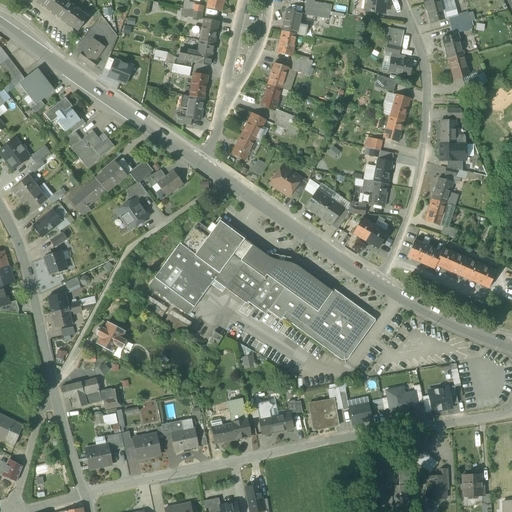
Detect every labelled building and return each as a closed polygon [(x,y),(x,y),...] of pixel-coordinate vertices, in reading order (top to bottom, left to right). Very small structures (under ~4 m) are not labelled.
[(88,18),(63,0),(35,0),(37,1),(37,2),(41,5),(41,4),(52,12),(52,13),(56,16),(56,15),(67,23),(67,24),(71,27),(71,26),(79,31),(88,18)] [(182,8),(192,11),(194,4),(195,3),(189,2),(189,0),(185,0),(184,2),(182,8)] [(221,11),(223,0),(208,0),(206,7),(221,11)] [(365,0),(364,11),(381,14),(384,14),(384,11),(385,0),(365,0)] [(445,19),(443,11),(440,0),(433,0),(424,3),(430,23),(445,19)] [(452,0),(440,0),(443,11),(455,8),(452,0)] [(306,1),(305,8),(316,9),(317,3),(306,1)] [(316,9),(320,10),(330,12),(331,6),(317,3),(316,9)] [(194,4),(192,11),(202,13),(204,6),(194,4)] [(192,11),(182,8),(181,15),(191,17),(192,11)] [(320,10),(316,9),(305,8),(304,15),(319,17),(320,10)] [(443,11),(445,19),(448,19),(448,18),(457,15),(455,8),(443,11)] [(282,31),(297,34),(299,25),(302,13),(287,10),(282,31)] [(328,19),(330,12),(320,10),(319,17),(328,19)] [(201,19),(202,13),(192,11),(191,17),(201,19)] [(448,19),(450,27),(462,23),(469,21),(467,12),(457,15),(448,18),(448,19)] [(204,19),(199,41),(214,44),(218,22),(204,19)] [(462,23),(463,30),(471,27),(469,21),(462,23)] [(463,30),(462,23),(450,27),(452,33),(463,30)] [(307,27),(299,25),(297,34),(304,36),(306,29),(307,27)] [(292,57),(297,34),(282,31),(277,53),(292,57)] [(388,44),(401,48),(404,34),(391,31),(388,44)] [(441,38),(447,59),(463,55),(457,34),(441,38)] [(92,69),(97,61),(95,60),(104,48),(92,39),(78,58),(92,69)] [(199,41),(197,53),(195,62),(195,63),(210,66),(214,44),(199,41)] [(386,52),(400,55),(401,48),(388,44),(386,52)] [(0,64),(8,58),(0,48),(0,47),(0,64)] [(192,62),(195,62),(197,53),(190,51),(191,50),(181,49),(179,58),(179,59),(192,62)] [(166,59),(167,53),(155,50),(154,56),(166,59)] [(167,53),(166,59),(165,63),(173,64),(174,64),(175,58),(167,53)] [(469,76),(463,55),(447,59),(453,80),(460,78),(469,76)] [(21,75),(8,58),(0,64),(0,67),(11,82),(21,75)] [(174,64),(191,68),(192,62),(179,59),(179,58),(175,58),(174,64)] [(387,73),(410,77),(412,62),(390,58),(387,73)] [(126,65),(114,60),(107,77),(126,84),(133,66),(127,64),(126,65)] [(171,72),(189,76),(191,68),(174,64),(173,64),(171,72)] [(274,64),(267,84),(282,89),(289,68),(274,64)] [(293,74),(307,77),(309,68),(296,64),(293,74)] [(27,95),(45,81),(37,70),(25,79),(19,84),(27,95)] [(193,74),(189,96),(204,98),(208,76),(193,74)] [(25,79),(21,75),(11,82),(15,87),(19,84),(25,79)] [(375,87),(393,92),(396,82),(378,76),(375,87)] [(462,82),(466,91),(480,85),(476,76),(462,82)] [(53,91),(45,81),(27,95),(28,96),(32,101),(35,105),(41,101),(53,91)] [(7,94),(15,87),(11,82),(3,88),(7,94)] [(275,111),(282,89),(267,84),(260,106),(275,111)] [(0,98),(0,99),(4,104),(11,98),(7,94),(3,88),(0,90),(0,98)] [(179,108),(187,109),(189,96),(181,95),(179,108)] [(395,95),(388,117),(403,121),(410,100),(395,95)] [(28,105),(32,101),(28,96),(23,99),(28,105)] [(204,98),(189,96),(187,109),(185,117),(185,118),(191,119),(200,121),(204,98)] [(51,123),(57,118),(68,109),(72,106),(65,98),(44,114),(51,123)] [(45,106),(41,101),(35,105),(31,108),(35,113),(45,106)] [(71,112),(68,109),(57,118),(59,121),(57,122),(65,132),(67,130),(80,120),(72,110),(71,112)] [(282,112),(279,120),(290,124),(293,116),(282,112)] [(290,124),(292,125),(296,127),(301,116),(294,113),(293,116),(290,124)] [(251,114),(241,134),(255,141),(262,127),(265,121),(251,114)] [(176,123),(190,126),(191,119),(185,118),(185,117),(178,116),(176,123)] [(397,142),(403,121),(388,117),(382,138),(397,142)] [(67,130),(71,135),(75,132),(85,124),(81,118),(80,120),(67,130)] [(292,125),(290,124),(279,120),(277,125),(278,126),(284,128),(290,131),(292,125)] [(440,144),(456,144),(455,136),(455,121),(440,121),(440,144)] [(303,129),(296,127),(292,125),(290,131),(288,137),(298,141),(303,129)] [(284,128),(278,126),(275,133),(281,136),(284,128)] [(255,141),(260,144),(268,129),(262,127),(255,141)] [(65,140),(71,148),(81,140),(75,132),(71,135),(65,140)] [(87,168),(87,169),(114,147),(107,138),(102,143),(98,138),(92,132),(81,140),(71,148),(71,149),(73,147),(81,157),(79,159),(82,163),(85,161),(89,166),(87,168)] [(102,143),(107,138),(103,133),(98,138),(102,143)] [(248,155),(255,141),(241,134),(231,154),(245,161),(248,155)] [(6,161),(13,170),(28,159),(19,147),(20,146),(15,139),(1,149),(8,159),(6,161)] [(370,143),(369,149),(379,151),(381,141),(371,139),(370,143)] [(255,141),(248,155),(253,158),(260,144),(255,141)] [(465,155),(465,144),(456,144),(440,144),(439,144),(439,159),(441,160),(446,160),(462,160),(465,160),(465,155)] [(330,145),(325,152),(331,157),(337,151),(330,145)] [(29,158),(20,146),(19,147),(28,159),(29,158)] [(32,155),(37,161),(40,159),(49,152),(44,146),(32,155)] [(0,149),(0,152),(6,161),(8,159),(1,149),(0,149)] [(368,155),(377,158),(378,158),(379,151),(369,149),(368,155)] [(393,154),(379,151),(378,158),(377,158),(377,160),(392,163),(393,154)] [(44,165),(40,159),(37,161),(35,163),(28,169),(32,174),(44,165)] [(122,159),(116,164),(125,176),(128,173),(131,171),(122,159)] [(254,166),(263,170),(266,165),(257,160),(254,166)] [(377,160),(373,182),(388,185),(392,163),(377,160)] [(446,168),(462,171),(462,160),(446,160),(446,168)] [(130,175),(137,183),(139,182),(153,171),(144,161),(133,170),(134,172),(130,175)] [(96,179),(106,192),(125,176),(116,164),(114,163),(96,179)] [(369,179),(370,164),(362,164),(361,178),(369,179)] [(249,171),(260,177),(263,170),(254,166),(252,165),(249,171)] [(270,184),(288,196),(289,195),(287,194),(291,189),(292,191),(301,179),(292,172),(288,173),(281,168),(276,174),(277,180),(274,185),(271,183),(270,184)] [(446,175),(455,177),(455,175),(460,176),(462,171),(446,168),(445,175),(446,175)] [(145,179),(151,187),(152,187),(157,184),(156,183),(165,177),(160,170),(145,179)] [(183,184),(181,182),(175,174),(173,171),(165,177),(156,183),(157,184),(161,189),(166,196),(183,184)] [(178,172),(175,174),(181,182),(183,180),(183,177),(181,173),(178,172)] [(12,190),(21,201),(37,189),(28,177),(12,190)] [(432,199),(446,204),(450,193),(453,183),(445,180),(438,178),(432,199)] [(85,188),(90,194),(96,200),(106,192),(96,179),(85,188)] [(292,191),(301,197),(304,190),(307,183),(301,179),(292,191)] [(365,194),(370,194),(373,182),(364,180),(361,193),(365,194)] [(147,193),(139,182),(137,183),(125,190),(131,202),(135,200),(136,201),(147,193)] [(383,207),(388,185),(373,182),(370,194),(368,203),(368,204),(383,207)] [(37,189),(46,200),(48,198),(53,195),(44,183),(37,189)] [(152,187),(156,193),(161,189),(157,184),(152,187)] [(76,186),(65,194),(69,198),(79,190),(76,186)] [(90,211),(87,207),(82,201),(90,194),(85,188),(70,201),(82,216),(90,211)] [(46,200),(37,189),(21,201),(31,213),(47,201),(46,200)] [(48,198),(52,204),(64,194),(60,189),(53,195),(48,198)] [(160,200),(166,196),(161,189),(156,193),(155,193),(160,200)] [(312,196),(304,190),(301,197),(300,200),(299,202),(305,206),(312,196)] [(305,207),(318,216),(330,199),(316,190),(312,196),(305,206),(305,207)] [(457,196),(450,193),(446,204),(454,207),(457,196)] [(87,207),(96,200),(90,194),(82,201),(87,207)] [(343,208),(330,199),(318,216),(331,225),(339,214),(341,211),(343,208)] [(442,219),(446,204),(432,199),(425,221),(439,225),(442,219)] [(117,212),(130,229),(135,225),(136,226),(138,227),(141,224),(141,222),(141,221),(147,217),(142,209),(142,210),(136,201),(135,200),(131,202),(117,212)] [(348,213),(364,215),(365,207),(356,207),(356,202),(350,202),(348,213)] [(61,205),(53,211),(61,221),(65,218),(68,215),(61,205)] [(34,226),(42,236),(52,227),(53,228),(61,222),(61,221),(53,211),(34,226)] [(330,226),(337,230),(347,215),(343,212),(341,216),(339,214),(331,225),(330,226)] [(69,215),(66,218),(70,224),(74,221),(69,215)] [(53,228),(57,233),(70,224),(66,218),(65,218),(61,221),(61,222),(53,228)] [(352,234),(365,241),(374,225),(361,218),(352,234)] [(213,280),(225,288),(243,263),(232,254),(244,239),(219,221),(215,226),(211,232),(207,229),(197,221),(181,244),(179,243),(148,286),(188,315),(210,284),(213,280)] [(211,223),(207,229),(211,232),(215,226),(211,223)] [(387,233),(374,225),(365,241),(378,248),(387,233)] [(441,234),(455,238),(458,230),(444,226),(443,227),(441,234)] [(51,241),(55,247),(66,239),(62,234),(51,241)] [(232,254),(243,263),(264,278),(267,275),(284,287),(317,311),(331,291),(299,267),(297,266),(294,264),(291,263),(287,262),(284,261),(285,258),(278,257),(278,260),(274,259),(271,258),(268,257),(266,255),(244,239),(232,254)] [(407,257),(420,263),(427,247),(414,241),(407,257)] [(433,268),(435,265),(440,253),(427,247),(420,263),(433,268)] [(435,265),(448,270),(455,255),(442,249),(440,253),(435,265)] [(0,251),(0,268),(9,267),(4,251),(0,251)] [(67,251),(61,253),(64,260),(69,258),(67,251)] [(44,257),(50,275),(66,269),(64,260),(61,253),(61,252),(44,257)] [(448,270),(461,276),(468,261),(455,255),(448,270)] [(461,276),(474,282),(481,266),(468,261),(461,276)] [(113,266),(108,262),(103,268),(108,272),(113,266)] [(266,279),(264,278),(243,263),(225,288),(247,305),(249,302),(266,279)] [(494,272),(481,266),(474,282),(488,288),(494,272)] [(14,282),(9,267),(0,268),(0,286),(2,285),(14,282)] [(249,302),(266,314),(268,311),(284,287),(267,275),(264,278),(266,279),(249,302)] [(65,283),(69,290),(80,284),(76,277),(65,283)] [(213,280),(210,284),(221,293),(225,288),(213,280)] [(6,296),(2,285),(0,286),(0,305),(1,306),(2,306),(9,304),(9,303),(7,297),(6,296)] [(282,318),(339,359),(347,357),(372,321),(331,291),(317,311),(284,287),(268,311),(281,320),(282,318)] [(48,297),(51,313),(68,309),(68,306),(65,293),(48,297)] [(168,307),(147,296),(141,306),(161,318),(168,307)] [(79,302),(80,307),(95,304),(95,303),(94,297),(79,300),(79,302)] [(0,312),(18,314),(19,309),(16,301),(9,303),(9,304),(2,306),(1,306),(0,312)] [(69,312),(68,309),(51,313),(55,329),(72,325),(69,312)] [(192,323),(171,310),(164,322),(185,334),(192,323)] [(96,344),(113,353),(117,346),(122,349),(127,341),(121,338),(125,331),(108,322),(104,329),(100,327),(96,335),(100,337),(96,344)] [(61,329),(63,337),(70,336),(74,335),(73,327),(61,329)] [(215,352),(224,336),(215,331),(206,348),(215,352)] [(67,352),(57,351),(56,362),(62,363),(64,356),(66,356),(67,352)] [(254,355),(242,357),(245,370),(256,367),(254,355)] [(105,364),(99,369),(104,375),(110,370),(105,364)] [(454,387),(460,386),(455,364),(450,365),(454,386),(454,387)] [(76,384),(79,397),(85,395),(99,392),(96,379),(76,384)] [(72,397),(74,404),(81,402),(79,397),(76,384),(60,388),(63,399),(72,397)] [(415,392),(417,404),(423,402),(422,397),(419,385),(414,386),(415,392)] [(447,388),(451,405),(458,403),(454,387),(454,386),(447,388)] [(405,387),(397,389),(399,395),(406,394),(405,387)] [(333,399),(335,410),(342,408),(339,393),(338,388),(328,390),(330,399),(333,399)] [(429,396),(432,411),(452,407),(451,405),(447,388),(428,392),(429,396)] [(117,389),(111,390),(112,398),(119,397),(117,389)] [(390,409),(391,415),(418,409),(417,404),(415,392),(406,394),(399,395),(397,389),(386,391),(387,397),(390,409)] [(103,400),(112,398),(111,390),(99,392),(102,401),(103,400)] [(342,408),(343,410),(349,409),(347,401),(345,391),(339,393),(342,408)] [(99,392),(85,395),(88,405),(102,401),(99,392)] [(88,405),(85,395),(79,397),(81,402),(74,404),(75,408),(88,405)] [(432,411),(429,396),(422,397),(423,402),(425,413),(432,411)] [(121,406),(119,397),(112,398),(103,400),(105,409),(121,406)] [(367,397),(347,401),(349,409),(368,405),(367,397)] [(381,399),(384,410),(390,409),(387,397),(381,399)] [(312,419),(314,430),(338,425),(335,410),(333,399),(330,399),(315,402),(318,418),(312,419)] [(384,410),(381,399),(372,401),(375,413),(384,411),(384,410)] [(227,403),(231,422),(246,419),(242,400),(227,403)] [(275,400),(268,401),(268,404),(272,406),(269,410),(270,418),(278,416),(275,400)] [(258,417),(262,435),(273,433),(273,432),(284,430),(285,430),(293,429),(290,414),(278,416),(270,418),(269,410),(272,406),(268,404),(268,401),(256,404),(258,417)] [(291,409),(292,414),(302,412),(300,401),(292,403),(292,401),(287,402),(288,410),(291,409)] [(309,403),(312,419),(318,418),(315,402),(309,403)] [(258,417),(256,404),(250,405),(252,418),(258,417)] [(349,409),(352,423),(371,419),(368,405),(349,409)] [(199,408),(192,409),(194,416),(201,415),(199,408)] [(122,409),(116,411),(121,432),(126,431),(122,409)] [(103,413),(94,415),(97,426),(105,424),(103,413)] [(0,438),(15,445),(23,426),(14,422),(0,414),(0,438)] [(192,418),(182,421),(184,431),(194,429),(192,418)] [(211,421),(212,427),(222,425),(221,419),(211,421)] [(232,423),(235,439),(250,436),(246,419),(231,422),(231,423),(232,423)] [(162,426),(162,429),(170,428),(171,434),(184,431),(182,421),(161,425),(162,426)] [(231,423),(222,425),(212,427),(215,442),(224,440),(224,442),(235,439),(232,423),(231,423)] [(163,435),(164,440),(172,439),(171,434),(170,428),(162,429),(163,435)] [(172,439),(175,452),(198,447),(194,429),(184,431),(171,434),(172,439)] [(129,432),(121,434),(124,448),(132,446),(129,432)] [(108,451),(124,448),(121,434),(104,437),(106,447),(107,447),(108,451)] [(137,458),(137,460),(138,459),(138,458),(149,456),(149,457),(160,455),(155,434),(147,436),(147,437),(133,440),(135,446),(137,458)] [(97,438),(99,448),(106,447),(104,437),(97,438)] [(135,446),(132,446),(124,448),(126,461),(137,458),(135,446)] [(87,451),(91,469),(101,467),(101,465),(110,464),(108,451),(107,447),(106,447),(99,448),(87,451)] [(423,452),(416,462),(425,469),(433,459),(423,452)] [(371,456),(373,483),(385,483),(384,474),(387,473),(386,455),(371,456)] [(437,462),(433,459),(425,469),(430,472),(437,462)] [(2,476),(16,481),(22,467),(20,466),(9,460),(7,464),(2,476)] [(426,476),(426,477),(426,483),(427,499),(425,499),(425,505),(435,504),(435,499),(446,499),(446,489),(448,489),(447,469),(439,470),(439,476),(426,476)] [(398,471),(399,485),(387,486),(379,487),(379,485),(373,485),(372,485),(373,499),(379,499),(380,507),(391,506),(392,509),(391,511),(408,511),(407,493),(411,493),(409,470),(398,471)] [(463,475),(464,497),(482,496),(481,494),(481,474),(463,475)] [(245,488),(250,511),(253,511),(262,510),(260,500),(259,494),(260,494),(258,485),(245,488)] [(483,504),(483,511),(491,511),(491,504),(490,493),(481,494),(482,496),(482,501),(483,504)] [(482,496),(464,497),(464,506),(474,506),(477,501),(482,501),(482,496)] [(218,498),(204,501),(205,509),(211,507),(212,511),(216,511),(221,511),(220,506),(218,498)] [(374,510),(392,509),(391,506),(380,507),(379,499),(373,499),(374,510)] [(511,511),(511,501),(502,502),(503,511),(511,511)] [(221,511),(220,511),(238,511),(236,502),(220,506),(221,511)]
